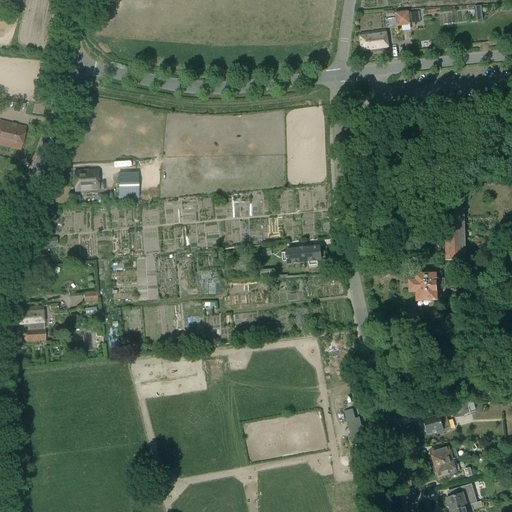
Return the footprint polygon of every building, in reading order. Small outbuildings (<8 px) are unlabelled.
[(481,5),(474,6),(476,20),(483,19),(481,5)] [(415,23),(414,12),(408,13),(407,13),(396,14),(398,26),(409,24),(415,23)] [(386,30),(359,34),(362,54),(388,51),(386,30)] [(25,128),(16,126),(15,127),(12,126),(12,125),(0,122),(0,145),(20,151),(25,128)] [(97,171),(74,172),(75,191),(98,190),(97,171)] [(137,173),(118,174),(119,198),(138,198),(137,173)] [(446,261),(465,260),(463,209),(460,209),(460,204),(448,205),(448,210),(444,210),(446,261)] [(319,247),(286,251),(288,264),(320,260),(319,247)] [(436,280),(436,274),(415,275),(415,281),(409,281),(409,293),(416,293),(416,302),(437,302),(436,287),(444,286),(444,279),(436,280)] [(97,293),(84,294),(84,302),(98,301),(97,293)] [(45,341),(44,330),(42,306),(14,309),(15,332),(22,332),(23,339),(26,343),(45,341)] [(451,406),(455,418),(470,413),(466,402),(451,406)] [(360,438),(352,410),(344,412),(352,440),(360,438)] [(423,421),(425,427),(424,429),(425,433),(427,433),(427,434),(436,432),(437,435),(450,431),(445,415),(423,421)] [(438,448),(430,450),(435,465),(452,460),(458,459),(454,446),(439,450),(438,448)] [(452,460),(435,465),(439,480),(447,477),(446,475),(460,471),(458,464),(454,466),(452,460)] [(446,499),(447,499),(445,500),(447,507),(449,507),(450,511),(473,504),(469,490),(472,489),(471,485),(459,489),(461,494),(446,499)] [(450,511),(468,511),(482,507),(481,502),(473,504),(450,511)]
